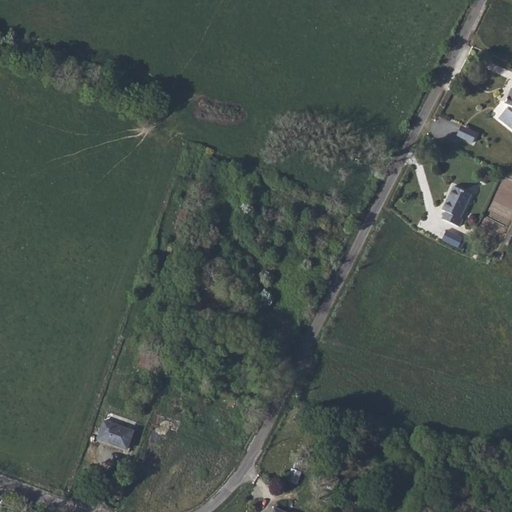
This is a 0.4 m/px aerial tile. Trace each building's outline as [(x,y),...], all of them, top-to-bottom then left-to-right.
[(511,107),(509,107),(507,109),(506,109),(499,118),(511,128),(511,107)] [(477,134),(461,126),(457,135),(473,143),(477,134)] [(472,194),(454,186),(442,210),(446,211),(442,219),(459,227),(463,219),(461,218),(472,194)] [(464,238),(447,230),(442,240),(459,248),(464,238)] [(98,439),(109,443),(119,416),(107,412),(98,439)] [(119,416),(109,443),(127,449),(136,422),(119,416)] [(345,483),(323,473),(318,484),(340,494),(345,483)]
